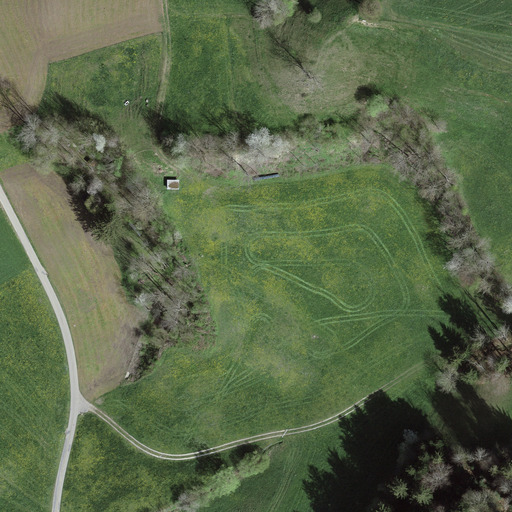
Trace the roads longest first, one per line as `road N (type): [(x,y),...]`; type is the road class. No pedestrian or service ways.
road 1 (track): [(73,394),(138,445),(184,456),(327,421),(463,347)]
road 2 (unclassified): [(0,194),(53,300),(70,355),(73,414),(55,511)]
road 3 (track): [(389,0),(386,11),(396,18),(511,38)]
